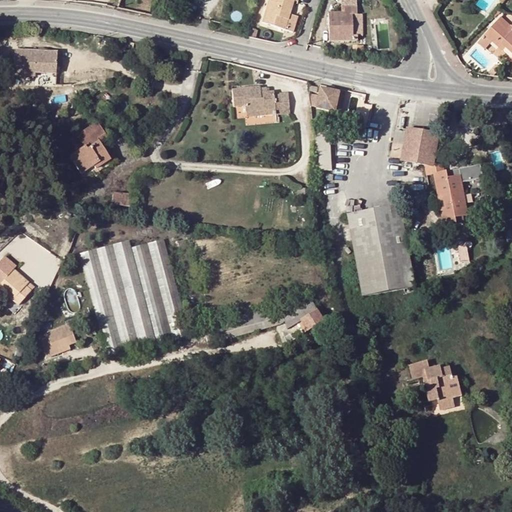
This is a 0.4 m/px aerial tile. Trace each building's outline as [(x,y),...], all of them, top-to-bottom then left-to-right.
[(298,1),(294,0),(269,0),(259,29),(282,36),(287,20),(291,7),(295,8),(298,1)] [(343,5),(340,5),(340,12),(327,13),(327,42),(352,41),(352,55),(363,54),(363,41),(357,42),(357,36),(351,36),(351,15),(356,15),(356,5),(354,5),(354,2),(342,2),(343,5)] [(356,15),(351,15),(351,36),(357,36),(363,36),(362,15),(356,15)] [(492,43),(498,48),(500,45),(505,49),(511,56),(511,59),(511,60),(511,61),(511,28),(500,18),(485,36),(492,43)] [(287,20),(282,36),(289,38),(294,23),(287,20)] [(247,35),(247,37),(255,39),(258,30),(250,28),(247,35)] [(485,36),(478,44),(485,50),(492,43),(485,36)] [(14,50),(13,76),(35,77),(35,74),(56,74),(57,52),(14,50)] [(496,65),(486,75),(494,76),(500,69),(496,65)] [(258,87),(230,90),(232,108),(243,107),(244,112),(274,109),(274,115),(289,113),(286,93),(272,95),(272,91),(266,92),(261,92),(259,92),(258,87)] [(312,107),(316,108),(335,111),(338,98),(333,97),(335,91),(320,87),(318,96),(310,94),(312,107)] [(274,109),(244,112),(245,118),(274,115),(274,109)] [(505,114),(494,113),(493,122),(507,123),(505,114)] [(96,122),(76,135),(81,143),(83,146),(71,155),(69,156),(80,174),(92,166),(94,170),(110,160),(99,143),(106,138),(96,122)] [(314,122),(314,145),(330,147),(329,122),(314,122)] [(432,166),(438,135),(406,129),(405,133),(395,131),(391,155),(401,157),(400,160),(422,164),(432,166)] [(83,146),(81,143),(68,151),(71,155),(83,146)] [(330,147),(314,145),(315,171),(331,171),(330,147)] [(440,164),(432,166),(422,164),(424,176),(431,174),(437,201),(457,197),(456,192),(462,191),(459,176),(447,178),(445,171),(442,172),(440,164)] [(301,189),(300,201),(310,201),(310,189),(301,189)] [(111,205),(129,206),(129,194),(112,192),(111,205)] [(457,197),(437,201),(443,227),(456,225),(455,218),(462,217),(467,215),(464,201),(458,202),(457,197)] [(399,206),(346,215),(361,298),(414,288),(399,206)] [(455,218),(456,225),(463,224),(462,217),(455,218)] [(128,241),(78,253),(105,358),(187,336),(162,239),(130,248),(128,241)] [(459,261),(469,260),(467,248),(458,249),(459,261)] [(33,288),(11,270),(0,283),(0,284),(10,293),(6,297),(17,306),(33,288)] [(10,293),(0,284),(0,290),(6,297),(10,293)] [(309,298),(202,325),(206,343),(278,325),(283,321),(285,330),(282,333),(285,342),(289,343),(323,321),(309,298)] [(69,350),(60,353),(58,348),(67,345),(74,342),(67,325),(44,333),(46,338),(38,341),(45,358),(49,369),(84,360),(79,346),(69,350)] [(372,345),(375,359),(382,358),(378,343),(372,345)] [(426,361),(407,366),(411,380),(421,378),(425,377),(426,382),(429,381),(430,387),(424,389),(427,402),(427,403),(430,402),(436,401),(436,402),(451,399),(460,396),(456,378),(451,379),(449,368),(439,371),(438,367),(428,369),(426,361)] [(425,377),(421,378),(424,389),(430,387),(429,381),(426,382),(425,377)] [(453,406),(451,399),(436,402),(438,409),(453,406)] [(432,410),(430,402),(427,403),(427,402),(422,403),(424,412),(432,410)]
